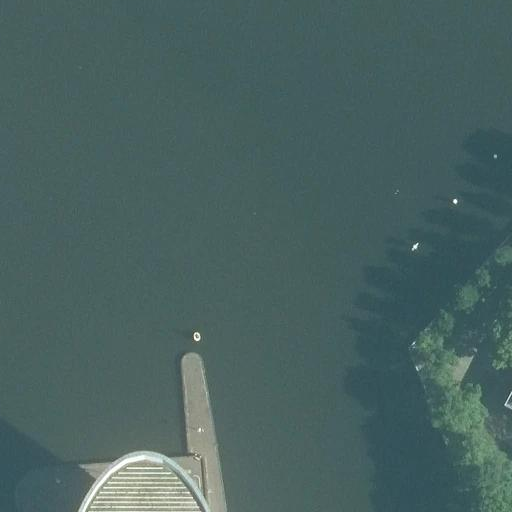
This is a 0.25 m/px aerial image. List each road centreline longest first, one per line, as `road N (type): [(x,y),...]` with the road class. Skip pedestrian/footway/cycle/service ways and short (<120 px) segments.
road 1 (trunk): [(162,511),(98,0)]
road 2 (trunk): [(40,0),(104,511)]
